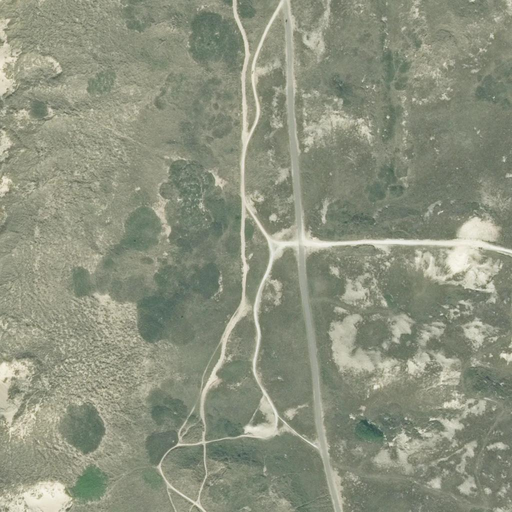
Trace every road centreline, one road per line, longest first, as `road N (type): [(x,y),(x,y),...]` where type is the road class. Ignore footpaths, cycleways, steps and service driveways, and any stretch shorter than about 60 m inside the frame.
road 1 (unknown): [(243,193),(243,305),(205,391),(206,475),(193,511)]
road 2 (unknown): [(234,0),(248,49),(245,146)]
